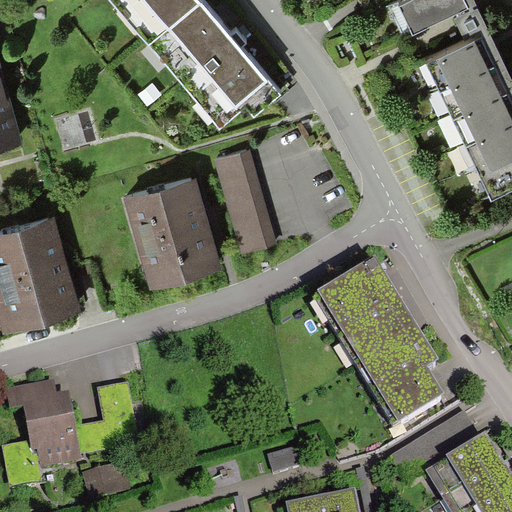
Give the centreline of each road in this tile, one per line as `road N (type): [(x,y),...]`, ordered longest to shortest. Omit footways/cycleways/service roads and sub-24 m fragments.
road 1 (residential): [(396,210),(260,289),(0,366)]
road 2 (unclassified): [(261,0),(332,91),(396,210)]
road 3 (unclassified): [(396,210),(511,397)]
